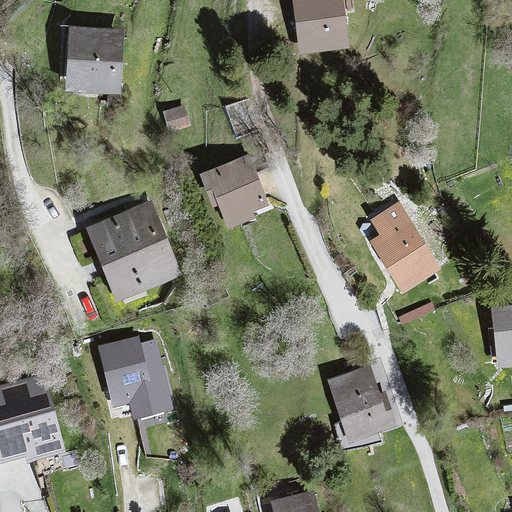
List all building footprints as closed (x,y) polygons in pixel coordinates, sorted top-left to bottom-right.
[(341,0),(289,0),(296,58),(347,52),(341,0)] [(127,27),(69,25),(66,93),(124,96),(127,27)] [(246,153),(198,172),(206,192),(211,189),(228,233),(255,223),(251,213),(268,208),(246,153)] [(147,201),(83,226),(114,303),(178,278),(147,201)] [(366,243),(399,296),(441,270),(397,201),(369,220),(379,235),(366,243)] [(496,370),(511,368),(511,304),(490,307),(496,370)] [(135,336),(93,345),(108,412),(149,403),(135,336)] [(374,362),(324,380),(346,443),(396,426),(374,362)] [(27,463),(66,453),(43,375),(0,387),(0,459),(0,460),(24,453),(27,463)] [(317,511),(313,488),(267,498),(269,511),(317,511)]
